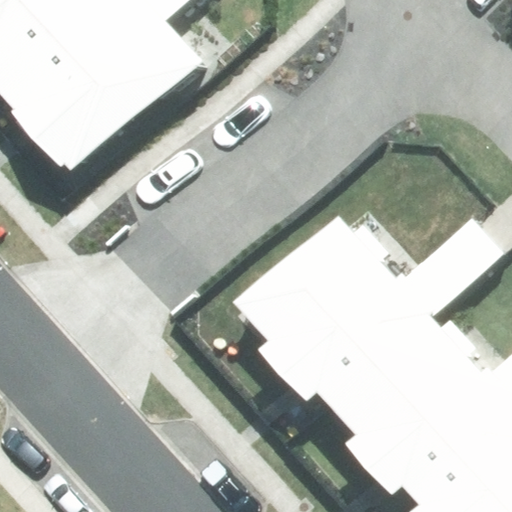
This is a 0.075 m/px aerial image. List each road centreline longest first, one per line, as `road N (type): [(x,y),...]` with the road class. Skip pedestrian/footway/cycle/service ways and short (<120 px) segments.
road 1 (residential): [(431,35),(37,382)]
road 2 (residential): [(37,382),(155,511)]
road 3 (residential): [(431,35),(511,124)]
